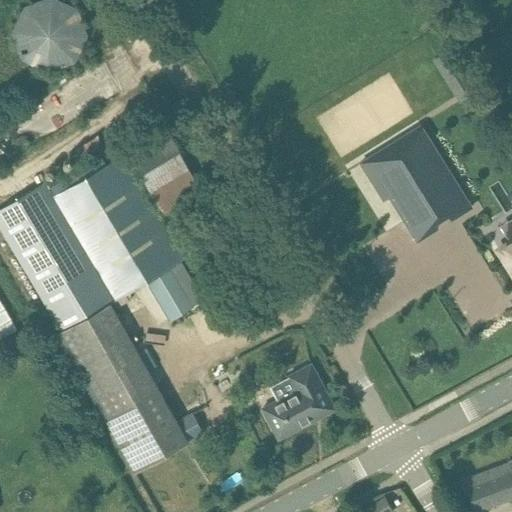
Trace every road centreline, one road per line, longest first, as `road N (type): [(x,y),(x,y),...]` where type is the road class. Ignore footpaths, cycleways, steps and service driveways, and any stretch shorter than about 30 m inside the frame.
road 1 (unclassified): [(393,449),(313,299),(132,0)]
road 2 (tertiary): [(274,511),(393,449)]
road 3 (tertiary): [(393,449),(511,386)]
